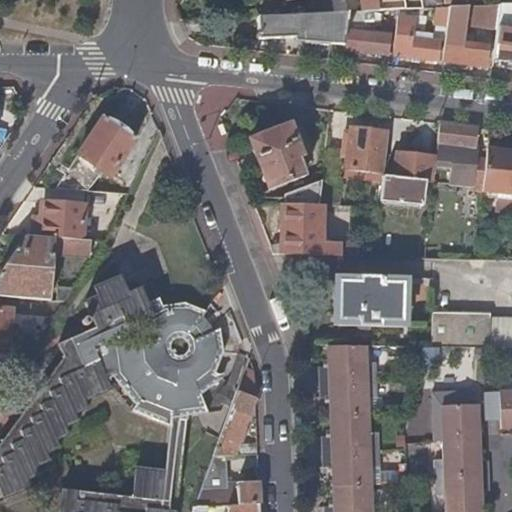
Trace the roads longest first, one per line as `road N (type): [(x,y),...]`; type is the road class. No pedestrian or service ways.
road 1 (residential): [(285,511),(279,364),(163,70)]
road 2 (residential): [(163,70),(511,114)]
road 3 (residential): [(76,65),(0,192)]
